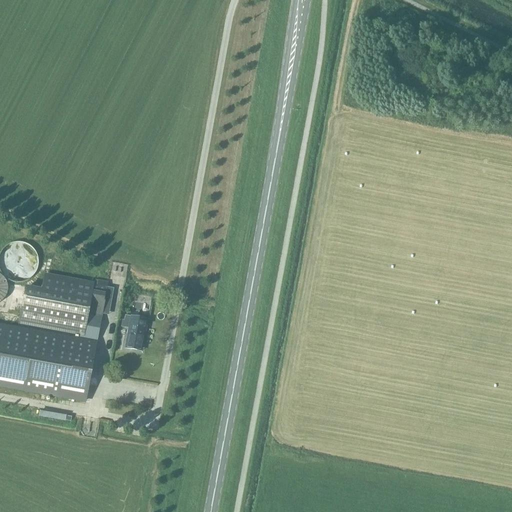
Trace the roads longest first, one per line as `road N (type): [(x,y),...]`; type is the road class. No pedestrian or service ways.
road 1 (primary): [(212,511),(275,170)]
road 2 (primary): [(275,170),(307,0)]
road 3 (primary): [(295,0),(275,170)]
road 4 (unclassified): [(236,0),(205,152)]
road 5 (track): [(0,200),(121,261)]
